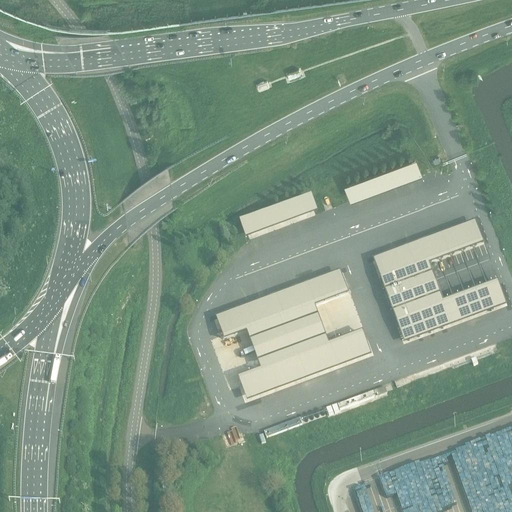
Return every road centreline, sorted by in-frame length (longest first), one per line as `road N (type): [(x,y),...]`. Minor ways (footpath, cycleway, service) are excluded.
road 1 (primary): [(53,306),(112,232),(179,187),(353,90),(511,26)]
road 2 (unclassified): [(129,511),(155,287),(144,175),(118,95),(56,0)]
road 3 (primary): [(453,0),(67,61),(0,52)]
road 4 (trunk): [(53,306),(76,226),(72,155),(56,118),(0,56)]
road 5 (motorway): [(30,511),(38,381),(53,306)]
